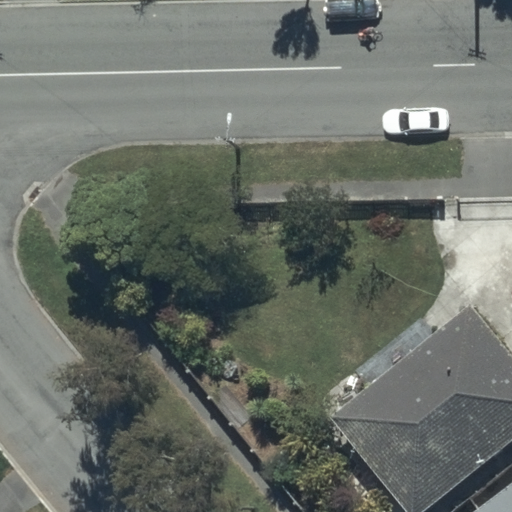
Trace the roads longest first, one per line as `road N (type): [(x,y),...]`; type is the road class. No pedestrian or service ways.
road 1 (tertiary): [(0,75),(511,64)]
road 2 (residential): [(0,318),(154,511)]
